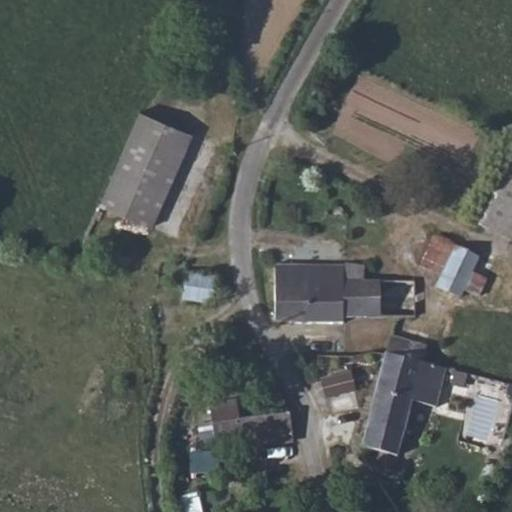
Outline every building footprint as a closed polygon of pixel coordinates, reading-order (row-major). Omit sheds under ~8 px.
[(191,135),(141,113),(101,205),(152,227),(191,135)] [(511,158),(480,225),(511,240),(511,158)] [(463,291),(479,257),(434,237),(421,266),(442,276),(437,287),(460,298),(463,291)] [(479,257),(463,291),(478,298),(494,264),(479,257)] [(364,282),(364,267),(345,265),(275,265),(275,322),(310,324),(344,323),(343,318),(416,317),(415,282),(380,282),(364,282)] [(364,282),(380,282),(381,272),(364,267),(364,282)] [(210,306),(215,279),(187,274),(182,301),(210,306)] [(234,333),(230,331),(226,331),(223,332),(220,334),(218,337),(217,341),(218,344),(220,348),(223,350),(226,351),(237,339),(236,336),(234,333)] [(387,355),(362,447),(378,452),(374,466),(394,472),(412,401),(437,407),(447,369),(422,363),(427,346),(391,336),(387,355)] [(467,374),(456,371),(453,384),(464,386),(467,374)] [(243,446),(240,420),(237,400),(210,403),(213,424),(215,439),(216,449),(243,446)] [(288,414),(240,420),(243,446),(243,449),(292,442),(288,414)] [(215,439),(213,424),(200,426),(202,441),(215,439)]
